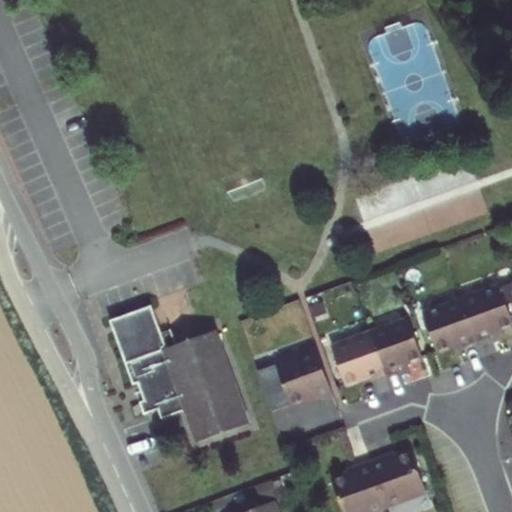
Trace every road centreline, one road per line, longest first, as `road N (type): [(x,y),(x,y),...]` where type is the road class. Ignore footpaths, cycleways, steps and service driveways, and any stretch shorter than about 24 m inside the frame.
road 1 (tertiary): [(124,494),(82,351),(0,186)]
road 2 (tertiary): [(0,251),(124,494)]
